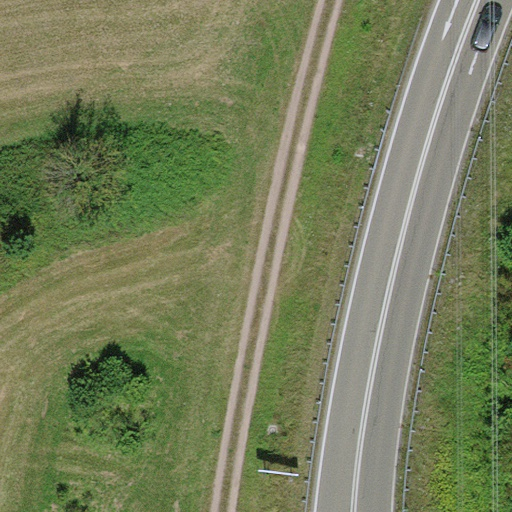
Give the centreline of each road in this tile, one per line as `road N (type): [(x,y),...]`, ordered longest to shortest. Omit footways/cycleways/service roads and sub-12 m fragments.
road 1 (motorway): [(462,0),(398,179),(356,355),(336,511)]
road 2 (motorway): [(373,511),(407,291),(497,0)]
road 3 (track): [(223,511),(246,356),(336,0)]
